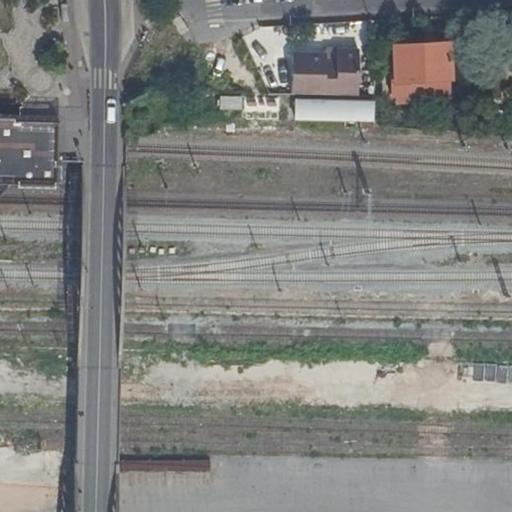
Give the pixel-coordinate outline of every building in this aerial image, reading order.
[(394,39),(391,77),(448,75),(446,36),(394,39)] [(353,91),(354,43),(318,42),(318,48),(286,47),(285,87),(353,91)] [(289,100),(289,121),(369,124),(370,103),(289,100)] [(455,100),(431,100),(431,127),(457,129),(455,100)] [(0,116),(0,167),(5,173),(11,180),(56,180),(56,157),(56,130),(56,118),(35,118),(21,117),(0,116)] [(0,179),(11,180),(5,173),(0,167),(0,179)] [(125,459),(125,481),(218,483),(218,461),(125,459)]
